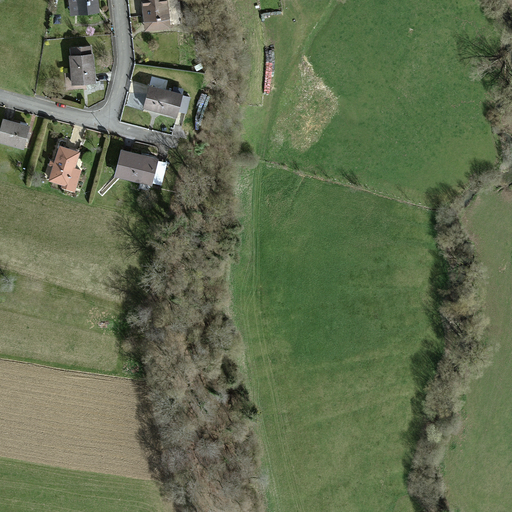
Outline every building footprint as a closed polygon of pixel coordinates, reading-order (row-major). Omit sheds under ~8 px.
[(69,0),(71,15),(106,12),(105,0),(69,0)] [(169,0),(146,0),(149,22),(155,21),(156,32),(172,30),(169,1),(169,0)] [(92,47),(73,49),(75,73),(76,83),(96,81),(92,47)] [(76,83),(75,73),(69,74),(70,89),(88,87),(88,82),(76,83)] [(185,98),(153,89),(147,110),(179,119),(185,98)] [(31,128),(6,121),(0,142),(26,148),(31,128)] [(149,149),(128,143),(123,166),(154,175),(159,154),(149,149)] [(80,153),(62,148),(57,168),(53,181),(78,188),(83,170),(76,168),(80,153)]
